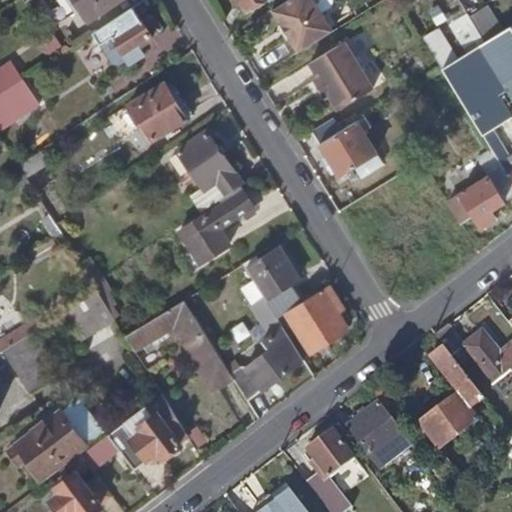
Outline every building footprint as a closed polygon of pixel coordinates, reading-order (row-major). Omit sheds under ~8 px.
[(78,0),(98,30),(135,6),(140,3),(138,0),(78,0)] [(144,0),(140,3),(135,6),(142,18),(166,3),(164,0),(144,0)] [(243,0),(249,9),(263,0),(243,0)] [(316,0),(288,0),(275,8),(284,23),(293,37),(302,52),(336,31),(316,0)] [(154,37),(142,18),(135,6),(98,30),(94,33),(101,44),(114,36),(132,64),(146,55),(140,45),(154,37)] [(488,42),(507,31),(491,6),(472,17),(488,42)] [(472,17),(471,14),(452,26),(466,47),(479,40),(483,47),(470,54),(456,62),(452,56),(441,62),(444,69),(470,110),(502,163),(511,157),(511,155),(497,129),(511,120),(511,109),(503,94),(511,88),(511,27),(507,31),(488,42),(472,17)] [(289,39),(293,37),(284,23),(280,25),(289,39)] [(441,62),(452,56),(438,32),(427,39),(441,62)] [(479,40),(466,47),(470,54),(483,47),(479,40)] [(313,63),(322,77),(333,95),(342,109),(377,88),(348,41),(313,63)] [(171,77),(165,81),(187,118),(194,114),(171,77)] [(333,95),(322,77),(318,79),(328,98),(333,95)] [(0,131),(21,118),(42,104),(26,79),(0,95),(0,131)] [(187,118),(165,81),(128,104),(151,141),(187,118)] [(317,132),(319,135),(355,112),(362,108),(360,106),(317,132)] [(355,112),(319,135),(324,142),(322,144),(340,174),(378,151),(355,112)] [(203,210),(224,196),(242,184),(243,184),(208,131),(179,152),(205,190),(194,197),(203,210)] [(506,168),(511,178),(511,157),(502,163),(506,168)] [(511,178),(506,168),(451,202),(464,223),(474,217),(482,230),(500,219),(495,210),(511,199),(511,178)] [(255,205),(242,184),(224,196),(227,201),(182,232),(202,262),(231,243),(221,228),(247,211),(250,215),(254,212),(251,208),(255,205)] [(67,226),(64,221),(59,225),(62,229),(67,226)] [(54,238),(32,252),(37,260),(59,246),(54,238)] [(284,246),(250,267),(268,297),(281,317),(307,299),(296,281),(303,277),(284,246)] [(346,306),(332,284),(326,288),(340,311),(346,306)] [(281,317),(289,330),(298,325),(315,351),(351,327),(340,311),(326,288),(307,299),(281,317)] [(101,292),(70,311),(86,338),(117,319),(101,292)] [(243,365),(234,372),(238,378),(251,400),(306,357),(289,330),(281,317),(268,297),(254,306),(272,336),(267,340),(273,350),(253,366),(243,365)] [(129,337),(138,352),(177,328),(216,391),(238,378),(234,372),(189,299),(129,337)] [(0,354),(8,349),(31,335),(36,332),(30,323),(0,342),(0,354)] [(467,347),(451,326),(438,336),(447,347),(455,357),(467,347)] [(485,332),(467,347),(497,385),(511,373),(511,348),(504,355),(485,332)] [(58,379),(31,335),(8,349),(36,393),(58,379)] [(129,337),(127,335),(115,342),(126,360),(138,352),(129,337)] [(511,431),(455,357),(447,347),(432,359),(455,388),(457,397),(423,424),(430,432),(424,437),(432,446),(437,442),(443,450),(481,422),(506,456),(511,444),(511,431)] [(406,410),(382,379),(370,388),(400,426),(409,418),(404,411),(406,410)] [(91,465),(96,471),(123,450),(137,470),(160,452),(165,458),(182,445),(180,443),(191,436),(165,394),(84,455),(91,465)] [(13,451),(22,463),(25,461),(30,467),(34,464),(45,478),(62,465),(63,467),(75,458),(74,456),(106,433),(81,400),(48,424),(46,421),(35,430),(37,433),(13,451)] [(412,446),(382,405),(352,428),(382,469),(412,446)] [(331,511),(351,511),(355,509),(332,479),(358,460),(335,431),(310,450),(313,454),(308,458),(322,475),(310,484),(331,511)] [(79,475),(80,474),(91,465),(84,455),(72,465),(78,474),(79,475)] [(432,458),(428,462),(445,485),(459,474),(449,460),(445,464),(432,458)] [(34,464),(30,467),(41,481),(45,478),(34,464)] [(94,511),(116,496),(101,476),(90,485),(80,474),(79,475),(78,474),(60,488),(64,494),(56,500),(65,511),(94,511)] [(263,511),(309,511),(307,509),(293,491),(263,511)]
